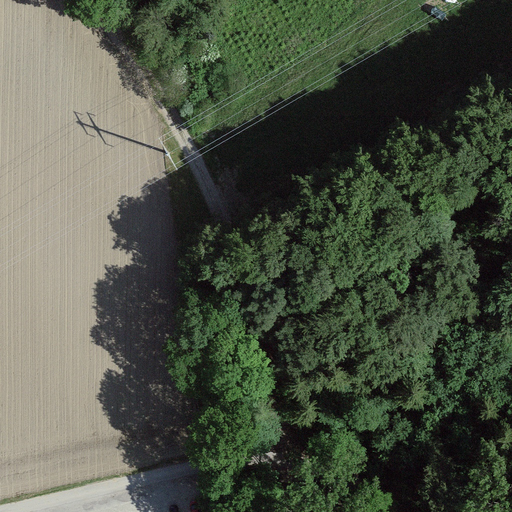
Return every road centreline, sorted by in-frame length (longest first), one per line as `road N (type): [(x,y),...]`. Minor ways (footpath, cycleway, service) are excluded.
road 1 (track): [(276,511),(285,458),(213,202),(90,0)]
road 2 (residential): [(389,511),(350,480),(285,458),(218,459),(0,505)]
